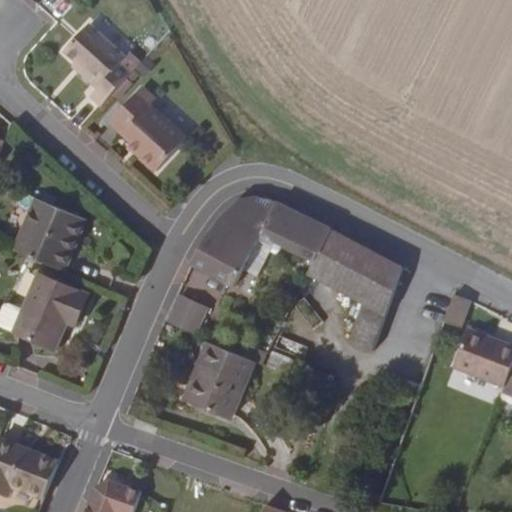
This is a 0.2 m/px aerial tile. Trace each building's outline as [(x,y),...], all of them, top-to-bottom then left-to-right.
[(37,25),(48,13),(34,0),(0,0),(0,16),(3,20),(18,6),(37,25)] [(140,57),(103,23),(78,52),(92,65),(115,86),(110,91),(105,97),(114,107),(134,85),(124,76),(140,57)] [(115,86),(92,65),(88,69),(110,91),(115,86)] [(171,100),(157,88),(124,123),(146,143),(151,147),(146,153),(169,174),(201,139),(165,107),(171,100)] [(151,147),(146,143),(141,148),(146,153),(151,147)] [(282,200),(267,196),(260,197),(240,207),(232,216),(208,247),(201,259),(243,286),(255,269),(277,237),(291,244),(375,285),(356,326),(380,338),(417,259),(305,208),(282,200)] [(93,219),(45,198),(22,250),(70,271),(93,219)] [(291,244),(277,237),(255,269),(267,277),(291,244)] [(95,296),(47,275),(33,308),(23,331),(63,348),(71,329),(66,326),(69,319),(74,321),(83,325),(95,296)] [(486,295),(469,289),(458,317),(475,322),(486,295)] [(195,334),(209,306),(181,292),(167,320),(195,334)] [(33,308),(18,301),(12,303),(6,318),(7,324),(23,331),(33,308)] [(74,321),(69,319),(66,326),(71,329),(74,321)] [(468,357),(511,374),(511,330),(483,319),(468,357)] [(268,350),(223,331),(214,351),(221,354),(205,390),(243,406),(268,350)] [(221,354),(214,351),(198,387),(205,390),(221,354)] [(69,458),(10,435),(0,458),(0,483),(16,490),(21,478),(55,492),(69,458)] [(140,511),(149,489),(115,478),(104,483),(91,511),(122,511),(123,511),(125,511),(140,511)] [(293,511),(297,503),(277,497),(271,511),(293,511)]
